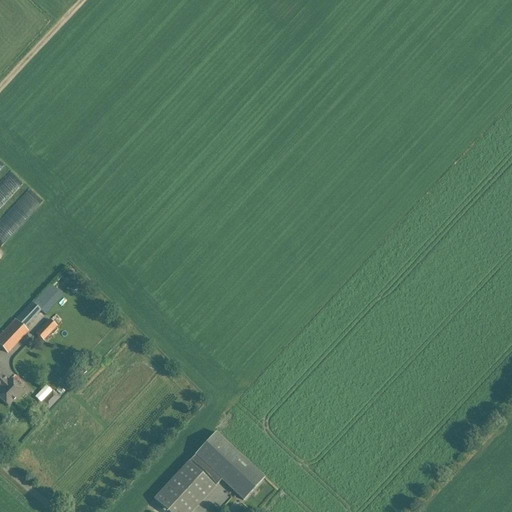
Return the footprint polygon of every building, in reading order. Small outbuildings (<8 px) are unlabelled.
[(13,234),(0,221),(0,247),(1,248),(13,234)] [(0,344),(7,352),(27,331),(25,329),(30,323),(42,310),(33,302),(16,320),(15,319),(15,320),(0,335),(0,344)] [(43,341),(57,327),(50,320),(36,335),(43,341)] [(79,366),(75,370),(82,378),(86,373),(79,366)] [(9,381),(0,372),(0,390),(0,391),(0,390),(0,399),(8,407),(17,398),(18,399),(24,393),(11,380),(9,381)] [(41,403),(50,410),(61,396),(53,389),(41,403)] [(243,501),(265,478),(216,433),(154,500),(167,511),(192,511),(221,481),(243,501)]
